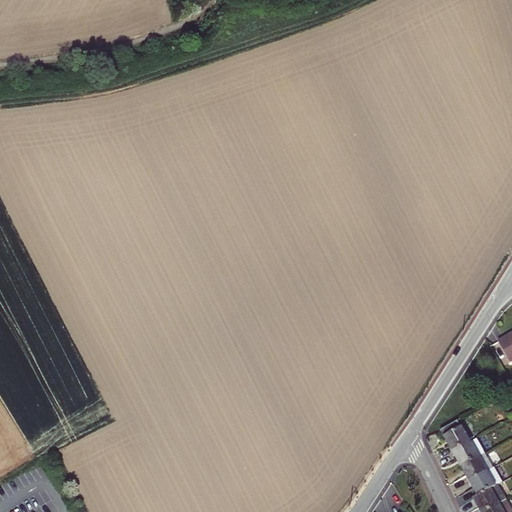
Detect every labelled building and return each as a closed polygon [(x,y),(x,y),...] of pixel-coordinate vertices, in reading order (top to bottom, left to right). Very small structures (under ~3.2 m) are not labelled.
[(511,333),(497,342),(509,362),(511,360),(511,333)] [(457,421),(440,430),(452,452),(469,442),(457,421)] [(452,452),(461,467),(478,457),(484,453),(476,438),(469,442),(452,452)] [(461,467),(469,481),(492,468),(493,468),(484,453),(478,457),(461,467)] [(469,481),(477,496),(497,485),(501,483),(492,468),(469,481)] [(473,499),(480,511),(484,511),(499,504),(506,500),(497,485),(477,496),(473,499)] [(499,504),(484,511),(511,511),(506,500),(499,504)]
